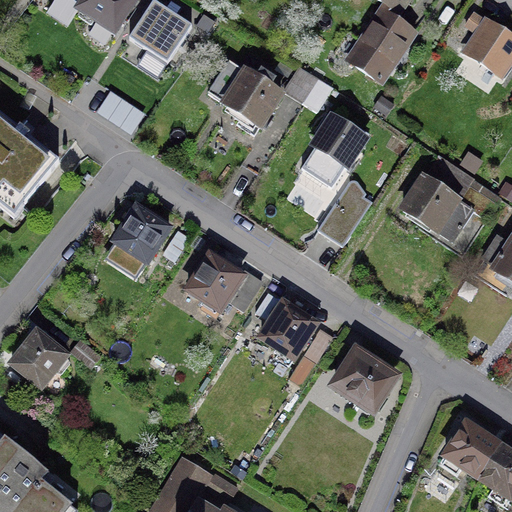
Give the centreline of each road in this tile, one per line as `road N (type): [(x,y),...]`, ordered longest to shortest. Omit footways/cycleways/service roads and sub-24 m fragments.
road 1 (residential): [(442,371),(126,163)]
road 2 (residential): [(0,324),(126,163)]
road 3 (residential): [(442,371),(383,511)]
